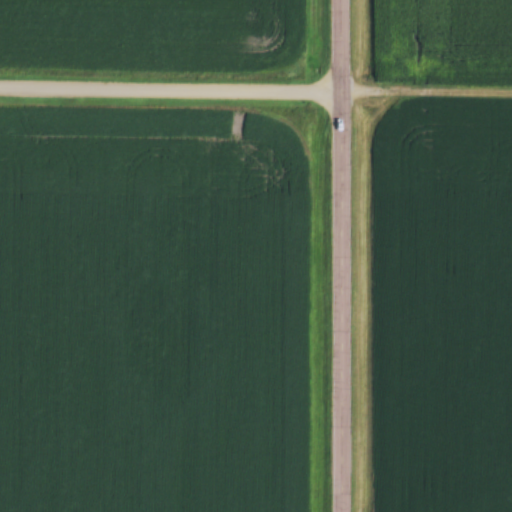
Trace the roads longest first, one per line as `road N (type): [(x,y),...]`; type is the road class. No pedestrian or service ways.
road 1 (residential): [(0,88),(511,93)]
road 2 (tertiary): [(339,511),(338,0)]
